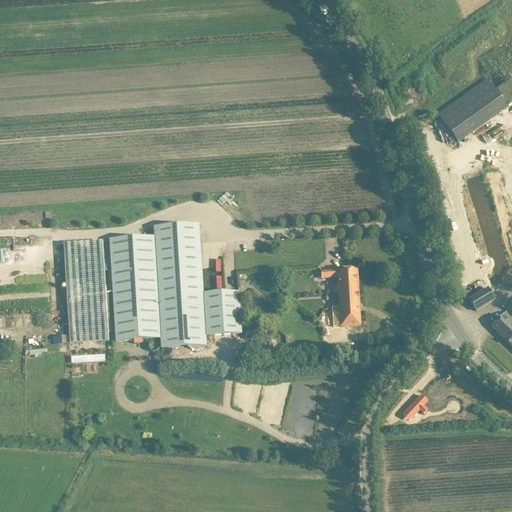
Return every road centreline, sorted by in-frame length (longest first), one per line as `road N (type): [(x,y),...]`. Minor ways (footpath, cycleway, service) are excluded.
road 1 (tertiary): [(453,326),(365,59),(314,0)]
road 2 (unclassified): [(371,511),(375,408),(453,326)]
